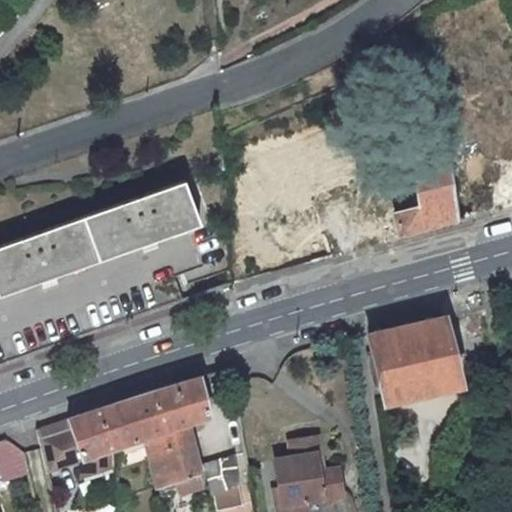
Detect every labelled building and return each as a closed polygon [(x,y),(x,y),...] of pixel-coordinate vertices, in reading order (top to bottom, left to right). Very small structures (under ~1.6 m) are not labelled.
[(0,290),(193,222),(178,179),(0,241),(0,290)] [(398,237),(460,222),(452,186),(419,194),(423,209),(393,216),(398,237)] [(441,315),(365,335),(383,402),(458,382),(441,315)] [(208,417),(198,377),(196,377),(155,389),(67,419),(70,428),(79,459),(112,449),(160,433),(167,458),(151,464),(155,490),(193,477),(194,482),(200,481),(188,424),(208,417)] [(44,472),(79,459),(70,428),(36,439),(44,472)] [(160,433),(112,449),(117,464),(148,454),(151,464),(167,458),(160,433)] [(291,457),(274,459),(282,500),(277,501),(278,511),(304,511),(302,502),(341,496),(337,469),(318,471),(315,456),(319,455),(316,438),(288,442),(291,457)] [(7,441),(0,444),(0,474),(3,482),(27,474),(23,451),(7,441)] [(237,483),(232,453),(202,460),(210,488),(237,483)]
